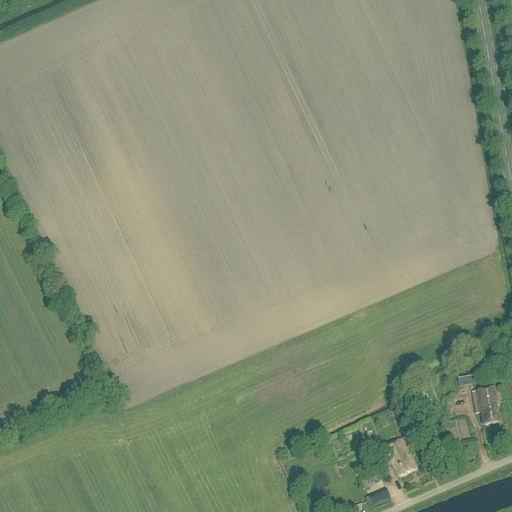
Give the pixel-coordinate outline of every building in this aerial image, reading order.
[(474,386),(472,374),(457,376),(458,388),(474,386)] [(497,404),(495,391),(475,394),(479,416),(481,416),(483,428),(499,425),(496,405),(497,404)] [(410,460),(401,442),(384,450),(392,467),(398,479),(416,471),(411,460),(410,460)] [(379,458),(373,445),(358,452),(364,465),(379,458)] [(375,496),(369,499),(373,507),(378,505),(375,496)]
